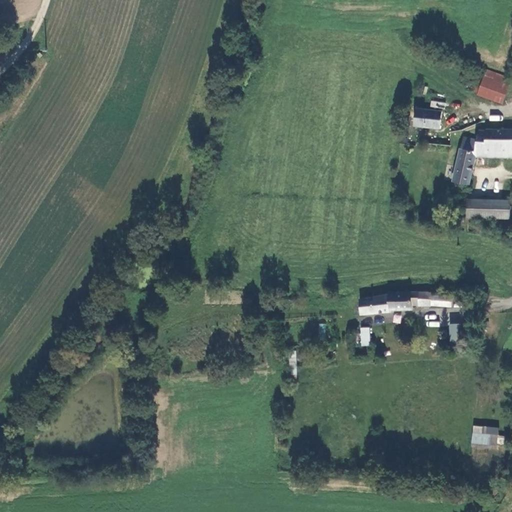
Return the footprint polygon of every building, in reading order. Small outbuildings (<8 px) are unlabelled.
[(471,65),(463,89),(501,101),(508,77),(471,65)] [(424,109),(422,125),(439,127),(441,111),(424,109)] [(511,157),(511,129),(478,130),(476,142),(474,156),(511,157)] [(461,140),(459,149),(452,183),(468,186),(474,156),(476,142),(461,140)] [(511,200),(470,201),(471,219),(511,218),(511,200)] [(357,300),(359,317),(387,314),(386,310),(410,311),(410,306),(418,306),(418,309),(451,308),(452,295),(430,294),(404,294),(386,295),(386,297),(357,300)] [(394,313),(393,323),(401,323),(402,314),(394,313)] [(467,324),(450,323),(449,345),(466,346),(467,324)] [(360,345),(369,345),(367,327),(360,328),(360,345)] [(506,429),(480,427),(478,443),(496,445),(497,435),(505,436),(506,429)] [(503,449),(505,436),(497,435),(496,445),(478,443),(478,446),(503,449)]
